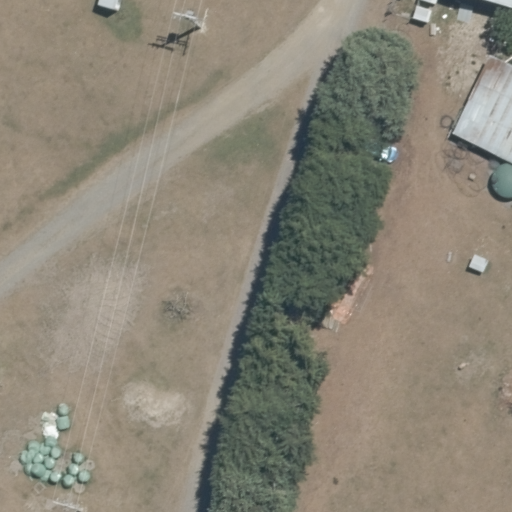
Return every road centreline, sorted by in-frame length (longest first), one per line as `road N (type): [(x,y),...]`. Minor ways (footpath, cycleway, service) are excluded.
road 1 (track): [(191,511),(353,10)]
road 2 (track): [(356,0),(0,284)]
